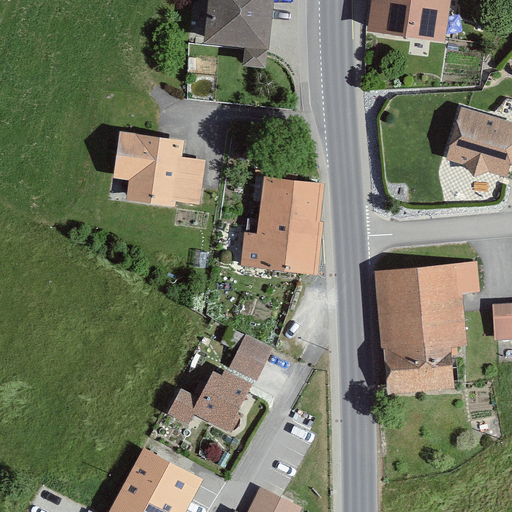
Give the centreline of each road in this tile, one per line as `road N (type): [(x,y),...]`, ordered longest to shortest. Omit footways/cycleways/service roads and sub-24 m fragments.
road 1 (secondary): [(360,511),(352,231)]
road 2 (secondary): [(352,231),(338,0)]
road 3 (residential): [(511,221),(352,231)]
